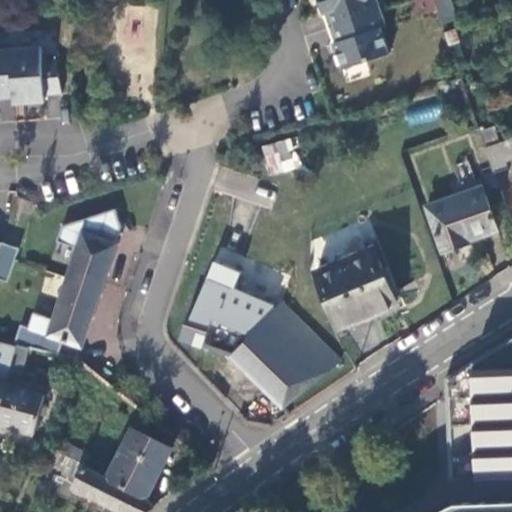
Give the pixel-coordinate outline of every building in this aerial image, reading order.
[(319,0),(324,15),(330,13),(335,27),(381,11),(377,0),(319,0)] [(436,0),(420,0),(425,12),(439,8),(436,0)] [(447,0),(436,0),(439,8),(446,31),(456,27),(457,27),(447,0)] [(381,11),(335,27),(340,42),(334,44),(343,70),(390,54),(381,29),(387,27),(381,11)] [(456,27),(446,31),(451,43),(460,40),(456,27)] [(0,96),(24,95),(24,102),(46,101),(46,94),(63,93),(60,58),(43,59),(42,45),(0,47),(0,96)] [(473,81),(465,83),(476,116),(485,114),(473,81)] [(294,137),(261,144),(268,175),(301,168),(294,137)] [(511,138),(489,146),(497,171),(510,167),(508,160),(511,158),(511,138)] [(429,205),(446,252),(475,241),(474,238),(501,229),(485,185),(429,205)] [(63,224),(58,239),(79,246),(55,318),(35,311),(30,326),(22,324),(18,341),(19,342),(30,345),(60,352),(65,339),(83,346),(118,242),(116,242),(122,225),(117,207),(63,224)] [(323,238),(332,261),(373,245),(364,222),(323,238)] [(0,253),(0,275),(11,280),(22,246),(5,240),(4,242),(0,253)] [(376,246),(318,271),(342,325),(399,301),(376,246)] [(193,305),(182,338),(231,354),(285,406),(342,359),(282,302),(276,308),(274,305),(235,288),(241,272),(215,262),(197,307),(193,305)] [(511,337),(472,363),(476,478),(511,476),(511,337)] [(0,409),(7,382),(9,375),(18,345),(0,340),(0,409)] [(9,375),(21,378),(30,345),(19,342),(18,345),(9,375)] [(7,382),(0,409),(0,421),(36,431),(46,392),(7,382)] [(109,477),(148,496),(174,447),(135,427),(109,476),(109,477)] [(64,441),(59,450),(86,464),(90,455),(64,441)] [(121,511),(144,511),(156,504),(148,496),(109,477),(109,476),(86,464),(59,450),(44,443),(37,459),(58,469),(56,475),(74,484),(73,487),(121,511)] [(68,495),(73,487),(74,484),(56,475),(50,486),(68,495)] [(511,511),(511,499),(456,501),(434,511),(511,511)]
